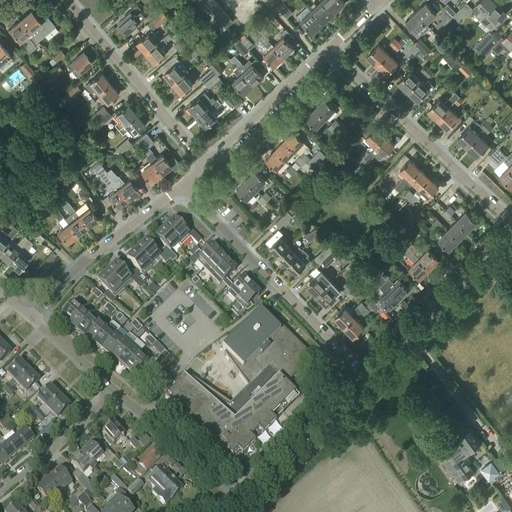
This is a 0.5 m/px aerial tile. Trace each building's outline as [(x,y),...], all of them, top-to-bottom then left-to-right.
[(193,0),(221,32),(233,22),(213,0),(193,0)] [(334,13),(323,0),(317,6),(314,3),(308,8),(311,11),(312,11),(323,23),(334,13)] [(334,13),(345,3),(342,0),(323,0),(334,13)] [(480,21),(481,19),(496,3),(492,0),(480,0),(476,5),(477,5),(473,9),(476,13),(474,15),(480,21)] [(283,2),(277,8),(287,18),(292,13),(283,2)] [(426,24),(436,14),(426,3),(416,13),(426,24)] [(458,21),(471,8),(466,3),(456,13),(453,17),(458,21)] [(493,27),(507,13),(496,3),(481,19),(487,25),(489,23),(493,27)] [(451,18),(453,17),(456,13),(447,4),(442,9),(451,18)] [(307,7),(297,17),(312,33),(323,23),(312,11),(311,11),(308,8),(307,7)] [(444,26),(451,18),(442,9),(444,11),(439,16),(443,19),(440,23),(444,26)] [(40,22),(30,11),(20,20),(30,33),(38,42),(55,27),(47,16),(40,22)] [(146,17),(141,11),(135,16),(131,12),(119,23),(128,33),(140,22),(146,17)] [(157,27),(168,18),(163,12),(152,21),(157,27)] [(418,35),(421,32),(422,34),(429,27),(426,24),(416,13),(406,22),(418,35)] [(30,52),(36,47),(35,46),(39,43),(38,42),(30,33),(20,20),(9,30),(22,44),(19,46),(24,52),(25,51),(27,53),(29,52),(30,52)] [(277,21),(273,25),(282,34),(286,30),(277,21)] [(509,53),(511,50),(511,29),(503,39),(501,37),(498,40),(494,36),(482,49),(478,53),(483,58),(492,49),(498,54),(504,48),(509,53)] [(142,39),(137,43),(146,53),(161,40),(152,30),(148,34),(143,38),(143,37),(141,38),(142,39)] [(477,45),(482,49),(494,36),(489,32),(477,45)] [(169,34),(161,40),(146,53),(155,64),(159,59),(160,60),(161,59),(161,58),(166,54),(161,48),(167,43),(167,42),(172,38),(169,34)] [(263,35),(259,39),(270,50),(264,56),(268,60),(268,61),(269,62),(270,62),(274,67),(284,57),(274,47),(268,41),(263,35)] [(178,51),(189,42),(184,36),(174,46),(178,51)] [(249,50),(254,46),(246,37),(241,42),(249,50)] [(288,42),(283,37),(274,47),(284,57),(294,48),(289,43),(290,43),(288,41),(288,42)] [(393,48),(398,43),(394,39),(389,44),(393,48)] [(425,54),(430,50),(420,39),(415,43),(425,54)] [(239,42),(237,41),(234,44),(235,46),(243,55),(249,50),(241,42),(240,41),(239,42)] [(397,51),(402,46),(398,43),(393,48),(397,51)] [(0,55),(3,59),(8,55),(5,51),(0,44),(0,55)] [(377,66),(388,53),(378,44),(367,56),(377,66)] [(442,57),(448,63),(456,55),(450,49),(442,57)] [(58,63),(66,56),(61,51),(53,58),(58,63)] [(77,75),(92,62),(84,52),(72,62),(67,67),(71,71),(72,70),(77,75)] [(386,75),(398,63),(388,53),(377,66),(386,75)] [(456,55),(448,63),(454,69),(455,70),(463,62),(456,55)] [(217,76),(223,70),(215,61),(209,66),(212,69),(216,74),(217,76)] [(40,79),(25,62),(19,67),(26,75),(27,75),(35,84),(40,79)] [(247,69),(242,63),(238,67),(239,69),(254,85),(264,76),(252,64),(247,69)] [(183,74),(175,65),(170,69),(170,68),(168,70),(169,70),(164,74),(172,84),(183,74)] [(424,74),(430,68),(426,65),(420,70),(424,74)] [(40,79),(46,74),(39,66),(34,71),(40,79)] [(47,84),(62,71),(58,66),(43,79),(47,84)] [(430,68),(424,74),(428,78),(433,72),(430,68)] [(204,84),(216,74),(212,69),(200,79),(204,84)] [(254,85),(239,69),(235,72),(239,77),(233,83),(244,95),(254,85)] [(408,92),(419,80),(409,70),(398,83),(408,92)] [(110,83),(101,73),(96,77),(95,77),(94,78),(85,86),(89,91),(91,91),(94,89),(98,93),(110,83)] [(187,91),(188,90),(188,89),(193,85),(183,74),(172,84),(181,95),(186,91),(187,91)] [(208,89),(220,79),(217,76),(216,74),(204,84),(208,89)] [(417,101),(429,89),(419,80),(408,92),(417,101)] [(112,100),(114,98),(113,98),(118,94),(110,83),(98,93),(107,103),(112,99),(112,100)] [(69,99),(80,90),(76,85),(65,94),(69,99)] [(230,107),(238,100),(229,89),(221,96),(230,107)] [(428,111),(437,120),(449,108),(454,102),(459,96),(455,92),(445,103),(439,98),(428,111)] [(457,106),(463,100),(459,96),(454,102),(457,106)] [(188,107),(197,118),(208,108),(216,101),(213,97),(211,98),(205,104),(200,98),(195,102),(194,101),(193,103),(188,107)] [(89,107),(95,102),(92,98),(86,103),(89,107)] [(329,104),(324,99),(315,109),(326,119),(335,110),(330,105),(331,105),(329,103),(329,104)] [(119,129),(136,115),(127,104),(113,116),(118,122),(115,125),(119,129)] [(96,121),(107,112),(103,106),(92,116),(96,121)] [(211,124),(213,123),(212,122),(217,118),(208,108),(197,118),(206,128),(211,124)] [(447,129),(459,117),(449,108),(437,120),(447,129)] [(317,129),(326,119),(315,109),(306,118),(310,123),(311,125),(312,124),(317,129)] [(100,126),(112,116),(107,112),(96,121),(100,126)] [(133,135),(145,125),(136,115),(119,129),(123,134),(128,129),(133,135)] [(480,126),(484,130),(489,124),(492,121),(488,117),(485,120),(480,126)] [(337,130),(341,126),(335,121),(331,125),(337,130)] [(488,134),(493,128),(489,124),(484,130),(488,134)] [(333,134),(337,130),(331,125),(328,128),(333,134)] [(352,136),(341,126),(337,130),(348,140),(352,136)] [(467,148),(479,136),(469,126),(457,139),(467,148)] [(355,161),(359,164),(371,152),(385,136),(376,127),(371,132),(369,133),(370,134),(361,143),(367,147),(360,155),(355,161)] [(297,136),(293,132),(283,141),(294,151),(298,147),(303,142),(299,138),(299,137),(298,136),(297,136)] [(147,157),(151,154),(143,143),(149,138),(146,134),(136,142),(142,151),(147,157)] [(385,136),(371,152),(379,160),(384,155),(385,156),(389,151),(390,152),(391,151),(390,150),(395,145),(385,136)] [(477,157),(488,145),(479,136),(467,148),(477,157)] [(120,154),(132,144),(127,139),(116,148),(120,154)] [(285,161),(294,151),(283,141),(275,150),(285,161)] [(322,151),(320,149),(310,159),(304,153),(298,147),(294,151),(300,157),(305,162),(306,163),(309,165),(316,173),(330,159),(322,151)] [(511,169),(509,166),(499,156),(502,152),(498,148),(489,157),(498,166),(499,166),(504,171),(500,176),(511,188),(511,187),(511,169)] [(276,170),(285,161),(275,150),(265,160),(270,164),(270,165),(271,166),(276,170)] [(142,160),(147,157),(142,151),(138,154),(142,160)] [(511,161),(502,152),(499,156),(509,166),(511,169),(511,161)] [(373,156),(370,153),(362,161),(366,165),(373,156)] [(166,160),(162,155),(152,163),(161,175),(171,167),(167,162),(168,161),(166,160)] [(301,166),(305,162),(300,157),(296,161),(301,166)] [(420,169),(410,160),(406,165),(405,164),(404,166),(405,166),(400,171),(405,176),(395,187),(385,197),(389,201),(397,194),(410,180),(420,169)] [(128,200),(119,188),(114,182),(109,175),(102,165),(101,166),(98,162),(88,169),(92,174),(96,171),(100,177),(104,182),(109,187),(110,186),(114,192),(108,196),(112,201),(111,202),(113,203),(117,208),(128,200)] [(150,183),(161,175),(152,163),(141,171),(145,176),(144,177),(145,178),(146,178),(150,183)] [(293,175),(297,171),(291,165),(287,170),(293,175)] [(419,189),(429,178),(420,169),(410,180),(419,188),(419,189)] [(259,175),(254,171),(245,180),(256,191),(265,181),(260,177),(261,176),(260,175),(259,175)] [(73,177),(57,189),(59,192),(75,180),(73,177)] [(434,191),(439,187),(429,178),(419,189),(419,188),(415,192),(419,196),(423,192),(429,198),(433,193),(434,193),(435,192),(434,191)] [(133,185),(129,180),(119,188),(128,200),(139,192),(135,186),(134,184),(133,185)] [(247,200),(256,191),(245,180),(236,190),(241,194),(240,195),(242,196),(247,200)] [(406,203),(414,194),(410,190),(402,198),(393,206),(397,211),(406,203)] [(85,200),(89,197),(85,191),(79,196),(82,199),(85,200)] [(267,202),(271,197),(266,192),(262,196),(267,202)] [(412,204),(418,198),(414,194),(406,203),(408,206),(411,203),(412,204)] [(264,205),(267,202),(262,196),(258,200),(264,205)] [(75,211),(68,202),(63,206),(70,215),(64,219),(68,224),(70,223),(78,235),(88,227),(76,210),(75,211)] [(88,227),(98,219),(86,204),(84,204),(76,210),(88,227)] [(23,211),(16,205),(7,215),(13,221),(23,211)] [(451,216),(455,212),(450,206),(446,210),(451,216)] [(58,221),(63,217),(58,210),(53,214),(58,221)] [(447,219),(451,216),(446,210),(442,214),(447,219)] [(279,228),(292,216),(287,212),(275,223),(279,228)] [(412,225),(418,219),(410,212),(405,218),(412,225)] [(471,217),(466,212),(457,221),(467,232),(477,223),(472,218),(473,218),(471,216),(471,217)] [(423,233),(428,228),(420,219),(415,224),(423,233)] [(438,228),(442,224),(437,219),(432,223),(438,228)] [(186,234),(173,220),(169,225),(168,223),(163,228),(178,244),(181,246),(190,238),(197,245),(202,241),(190,230),(186,234)] [(458,241),(467,232),(457,221),(448,230),(458,241)] [(67,243),(78,235),(70,223),(68,224),(58,232),(67,243)] [(415,236),(420,232),(413,224),(408,229),(415,236)] [(0,254),(13,239),(12,238),(19,231),(14,227),(8,235),(2,230),(0,231),(0,254)] [(160,234),(155,238),(165,248),(161,252),(172,263),(177,259),(170,252),(178,244),(163,228),(158,232),(160,234)] [(320,231),(316,228),(313,231),(305,238),(309,242),(317,235),(316,235),(320,231)] [(278,256),(289,246),(281,238),(284,235),(279,230),(266,242),(270,247),(278,256)] [(449,250),(458,241),(448,230),(438,240),(443,244),(442,245),(444,246),(449,250)] [(44,238),(36,231),(32,236),(40,243),(44,238)] [(0,255),(9,263),(29,240),(24,236),(18,244),(13,239),(0,254),(0,255)] [(23,267),(25,265),(24,265),(28,260),(27,259),(29,258),(30,258),(33,255),(27,250),(28,249),(32,243),(29,240),(9,263),(18,271),(23,266),(23,267)] [(302,250),(294,241),(289,246),(278,256),(287,265),(302,250)] [(139,245),(134,250),(152,268),(153,268),(150,265),(158,257),(165,264),(169,260),(172,263),(161,252),(157,256),(144,242),(140,247),(139,245)] [(322,261),(335,248),(331,243),(317,256),(321,261),(322,261)] [(413,253),(417,249),(411,244),(408,247),(413,253)] [(216,250),(212,246),(202,255),(198,251),(194,254),(199,259),(196,261),(204,269),(221,253),(217,249),(216,250)] [(419,259),(413,253),(408,247),(403,252),(414,264),(409,269),(414,273),(413,274),(415,275),(420,279),(430,269),(419,259)] [(195,248),(189,254),(192,257),(194,254),(198,251),(195,248)] [(327,266),(341,253),(335,248),(322,261),(327,266)] [(394,263),(398,258),(389,248),(384,253),(394,263)] [(309,255),(303,249),(302,250),(287,265),(295,274),(306,264),(308,266),(312,262),(307,257),(309,255)] [(131,256),(127,260),(136,270),(132,274),(143,285),(148,281),(144,277),(152,268),(134,250),(130,255),(131,256)] [(433,254),(428,250),(419,259),(430,269),(439,260),(434,256),(435,255),(433,254)] [(223,258),(220,255),(221,253),(204,269),(211,277),(228,261),(224,257),(223,258)] [(230,283),(226,279),(235,270),(231,266),(232,265),(228,261),(211,277),(219,285),(222,283),(226,287),(230,283)] [(350,263),(345,267),(349,271),(354,267),(350,263)] [(110,267),(105,272),(123,290),(132,282),(139,289),(143,285),(132,274),(128,277),(116,265),(111,269),(110,267)] [(380,269),(379,268),(374,273),(379,278),(379,277),(401,298),(410,289),(400,279),(395,284),(384,274),(384,273),(383,272),(384,272),(380,269)] [(317,296),(327,286),(331,281),(322,271),(307,286),(317,296)] [(350,293),(357,285),(362,275),(358,271),(345,284),(341,289),(347,295),(350,292),(350,293)] [(108,292),(103,296),(112,304),(116,300),(115,299),(123,290),(105,272),(101,277),(102,278),(98,282),(108,292)] [(326,306),(336,296),(336,295),(340,291),(335,285),(340,281),(336,277),(331,281),(327,286),(317,296),(326,306)] [(390,309),(401,298),(379,277),(379,278),(374,282),(380,287),(379,288),(383,292),(379,296),(381,298),(380,299),(390,309)] [(247,283),(243,279),(234,288),(230,283),(226,287),(230,291),(227,294),(235,302),(252,286),(248,282),(247,283)] [(153,295),(158,290),(152,284),(147,289),(153,295)] [(354,297),(362,290),(357,285),(350,293),(354,297)] [(247,312),(253,307),(250,304),(259,295),(255,291),(256,290),(252,286),(235,302),(243,310),(244,309),(247,312)] [(96,291),(94,289),(90,294),(92,295),(94,297),(98,292),(96,291)] [(376,312),(380,308),(373,300),(369,304),(376,312)] [(360,312),(366,307),(362,303),(357,308),(360,312)] [(68,324),(80,311),(72,304),(61,318),(68,324)] [(364,316),(369,311),(366,307),(360,312),(364,316)] [(355,318),(345,308),(341,312),(340,312),(339,313),(339,314),(335,318),(344,328),(355,318)] [(76,331),(88,318),(80,311),(68,324),(76,331)] [(259,311),(222,348),(226,352),(223,354),(248,387),(230,405),(185,374),(179,380),(172,386),(174,388),(164,398),(169,402),(169,403),(176,410),(177,409),(186,417),(185,418),(192,424),(193,423),(205,433),(204,434),(224,452),(230,457),(230,456),(235,460),(241,455),(242,456),(255,442),(254,442),(261,434),(262,435),(275,422),(275,421),(299,397),(286,384),(313,358),(300,345),(301,344),(293,336),(292,337),(291,335),(284,327),(283,328),(281,326),(282,325),(275,318),(274,319),(267,311),(263,315),(259,311)] [(85,339),(86,337),(96,324),(88,318),(76,331),(85,339)] [(359,334),(360,332),(359,332),(364,327),(355,318),(344,328),(353,338),(358,333),(359,334)] [(94,344),(105,330),(97,323),(96,324),(86,337),(94,344)] [(102,350),(116,334),(107,327),(105,330),(94,344),(102,350)] [(109,357),(111,356),(122,342),(124,341),(116,334),(102,350),(109,357)] [(125,339),(124,341),(122,342),(111,356),(118,362),(129,348),(132,345),(125,339)] [(0,363),(11,353),(1,343),(0,344),(0,363)] [(126,369),(140,353),(132,345),(129,348),(118,362),(126,369)] [(164,352),(159,358),(163,362),(165,360),(169,356),(164,352)] [(134,376),(148,360),(140,353),(126,369),(134,376)] [(159,358),(152,365),(157,369),(163,362),(159,358)] [(16,384),(29,372),(19,362),(7,374),(12,380),(2,390),(6,394),(11,389),(16,384)] [(26,394),(39,382),(29,372),(16,384),(26,394)] [(47,410),(60,397),(50,387),(38,400),(47,410)] [(9,398),(15,392),(11,389),(6,394),(9,398)] [(57,420),(70,407),(60,397),(47,410),(57,420)] [(37,420),(42,415),(39,411),(38,411),(33,416),(37,420)] [(41,423),(46,418),(42,415),(37,420),(41,423)] [(7,426),(11,422),(6,416),(2,419),(7,426)] [(113,444),(124,436),(113,424),(103,433),(107,437),(104,440),(110,447),(113,444)] [(25,448),(34,440),(28,433),(25,429),(16,437),(25,448)] [(459,484),(473,473),(463,459),(475,450),(474,448),(481,442),(471,429),(460,437),(463,442),(440,458),(459,484)] [(16,455),(25,448),(16,437),(7,444),(16,455)] [(136,451),(141,446),(133,439),(129,443),(136,451)] [(0,453),(6,462),(16,455),(7,444),(0,449),(0,453)] [(101,463),(105,459),(91,445),(81,454),(93,466),(98,461),(101,463)] [(145,473),(161,457),(153,450),(138,465),(145,473)] [(93,466),(81,454),(71,464),(83,476),(89,470),(91,473),(95,469),(93,466)] [(499,457),(482,470),(492,483),(503,474),(501,470),(506,467),(499,457)] [(118,462),(115,459),(111,463),(119,471),(123,467),(119,462),(118,462)] [(123,467),(127,464),(122,459),(119,462),(123,467)] [(176,495),(182,489),(165,472),(174,463),(170,459),(157,471),(165,479),(163,482),(176,495)] [(224,460),(221,464),(225,468),(230,463),(225,459),(224,460)] [(59,494),(71,483),(60,471),(48,481),(56,491),(59,494)] [(165,506),(176,495),(163,482),(165,479),(157,471),(149,479),(157,488),(152,493),(165,506)] [(87,483),(89,482),(83,476),(77,482),(78,482),(83,487),(86,491),(87,491),(92,496),(96,492),(87,483)] [(127,490),(114,476),(110,480),(119,490),(123,495),(127,491),(132,497),(143,486),(137,480),(127,490)] [(46,500),(56,491),(48,481),(45,478),(35,488),(46,500)] [(78,492),(73,497),(75,499),(77,501),(87,491),(86,491),(83,487),(78,482),(73,487),(78,492)] [(119,490),(105,503),(110,508),(113,511),(131,511),(124,504),(128,500),(123,495),(119,490)] [(88,511),(97,511),(89,504),(91,503),(88,500),(92,496),(87,491),(77,501),(77,502),(85,508),(88,511)] [(495,502),(502,511),(504,511),(511,508),(503,496),(495,502)] [(30,508),(36,503),(32,499),(32,498),(26,503),(30,508)] [(22,511),(15,505),(17,503),(6,511),(22,511)] [(39,506),(36,503),(30,508),(33,511),(39,506)]
